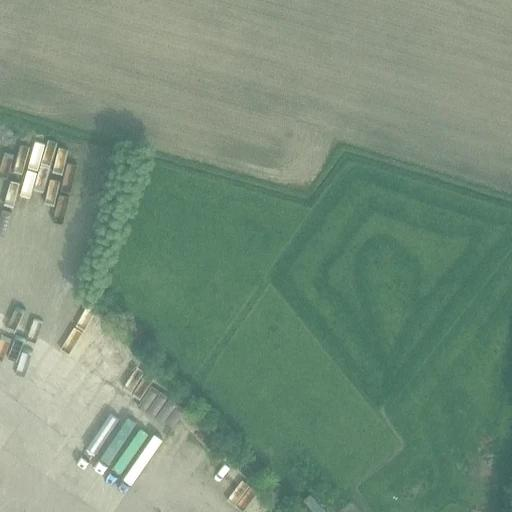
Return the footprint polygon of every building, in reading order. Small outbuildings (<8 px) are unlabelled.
[(37,170),(79,183),(85,164),(42,151),(37,170)] [(20,197),(30,201),(36,184),(26,181),(20,197)] [(53,210),(81,216),(85,197),(57,191),(53,210)] [(92,273),(102,247),(93,244),(83,269),(92,273)] [(4,291),(20,297),(25,280),(9,274),(4,291)]
